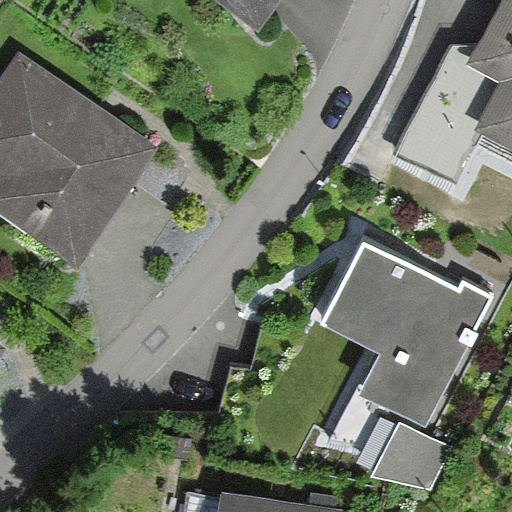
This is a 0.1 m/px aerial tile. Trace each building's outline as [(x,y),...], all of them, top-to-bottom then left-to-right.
[(274,0),(228,0),(260,22),(274,0)] [(511,0),(501,0),(475,50),(511,69),(511,78),(490,119),(511,130),(511,0)] [(156,140),(19,51),(0,80),(0,168),(4,171),(0,177),(0,205),(80,257),(156,140)] [(454,285),(363,236),(324,307),(389,343),(366,387),(424,418),(491,294),(459,277),(454,285)] [(340,511),(342,508),(226,489),(221,511),(340,511)]
